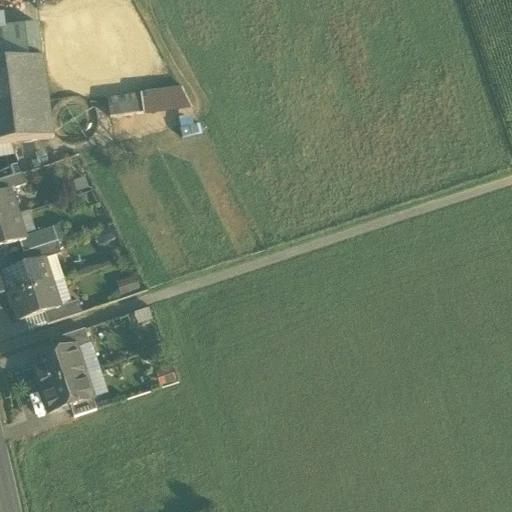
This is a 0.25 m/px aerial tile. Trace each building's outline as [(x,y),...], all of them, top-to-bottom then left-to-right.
[(4,30),(0,30),(0,145),(13,144),(53,139),(39,26),(4,30)] [(180,91),(141,96),(144,113),(145,117),(190,111),(180,91)] [(106,101),(110,118),(144,113),(141,96),(106,101)] [(0,145),(0,157),(14,156),(13,144),(0,145)] [(0,194),(9,191),(9,192),(25,187),(22,175),(0,181),(0,194)] [(0,221),(17,216),(9,192),(9,191),(0,194),(0,221)] [(28,212),(17,216),(24,238),(35,234),(28,212)] [(24,238),(17,216),(0,221),(0,249),(19,243),(25,241),(24,238)] [(62,225),(52,228),(53,231),(57,243),(66,240),(62,225)] [(114,239),(108,227),(92,235),(98,247),(114,239)] [(57,243),(45,247),(41,235),(53,231),(52,228),(35,234),(24,238),(25,241),(19,243),(23,254),(27,266),(44,260),(44,261),(55,257),(61,255),(57,243)] [(41,235),(45,247),(57,243),(53,231),(41,235)] [(44,261),(52,285),(63,281),(55,257),(44,261)] [(7,293),(9,299),(52,285),(44,261),(44,260),(27,266),(3,273),(7,286),(5,289),(7,293)] [(135,276),(116,282),(120,297),(139,291),(135,276)] [(71,305),(63,281),(52,285),(60,308),(71,305)] [(60,308),(52,285),(9,299),(12,309),(15,310),(19,323),(23,321),(44,315),(60,309),(60,308)] [(23,321),(27,333),(48,326),(82,315),(78,302),(71,305),(60,308),(60,309),(44,315),(23,321)] [(51,342),(55,355),(76,348),(76,349),(88,345),(84,331),(51,342)] [(76,349),(85,377),(101,372),(92,344),(88,345),(76,349)] [(32,363),(41,392),(85,377),(76,349),(76,348),(55,355),(32,363)] [(155,374),(160,387),(174,383),(170,369),(155,374)] [(108,395),(101,372),(85,377),(93,400),(108,395)] [(93,400),(85,377),(41,392),(49,414),(70,407),(92,400),(93,400)] [(70,407),(74,419),(96,411),(92,400),(70,407)]
